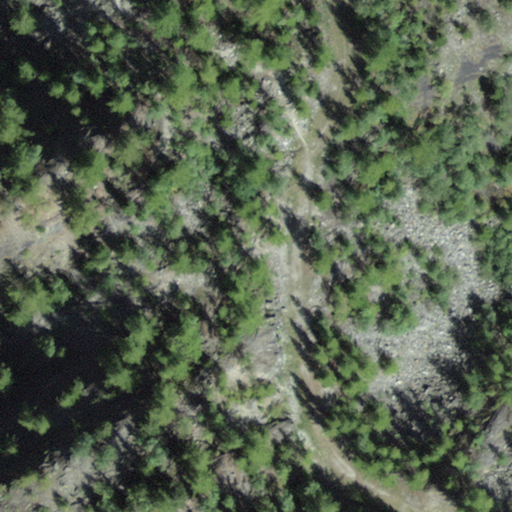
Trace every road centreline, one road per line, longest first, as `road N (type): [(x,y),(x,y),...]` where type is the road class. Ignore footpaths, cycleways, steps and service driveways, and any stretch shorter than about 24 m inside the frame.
road 1 (track): [(408,511),(361,485),(315,426),(298,309),(297,236),(309,164)]
road 2 (track): [(309,164),(337,94),(336,0)]
